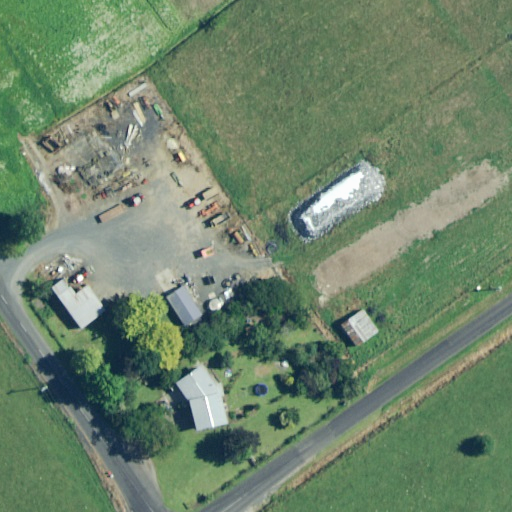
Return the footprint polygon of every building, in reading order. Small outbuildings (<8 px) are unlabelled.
[(106,310),(75,270),(51,288),(82,328),(106,310)] [(202,315),(183,287),(167,298),(186,326),(202,315)] [(222,310),(223,309),(224,308),(224,307),(224,305),(224,304),(224,302),(223,301),(222,300),(221,299),(220,298),(219,298),(217,297),(216,297),(215,297),(213,298),(212,298),(211,299),(210,300),(209,301),(208,302),(208,304),(208,305),(208,307),(208,308),(209,309),(210,310),(211,311),(212,312),(213,313),(215,313),(216,313),(217,313),(219,313),(220,312),(221,311),(222,310)] [(379,331),(363,309),(341,325),(357,347),(379,331)] [(218,389),(203,365),(176,383),(190,405),(194,430),(224,425),(218,389)]
